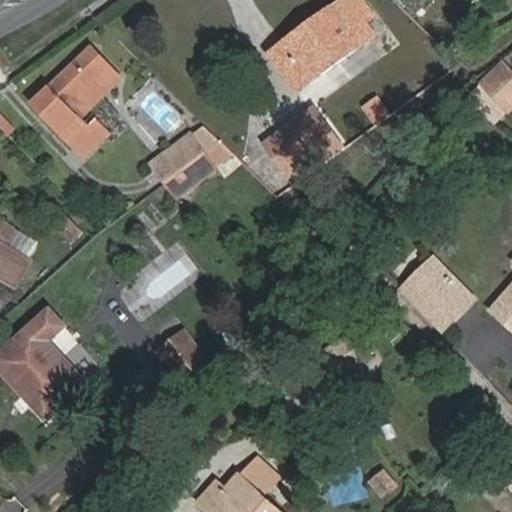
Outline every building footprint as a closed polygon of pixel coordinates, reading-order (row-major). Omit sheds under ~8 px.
[(359,8),(354,0),(337,0),(333,3),(343,19),(359,8)] [(363,13),(371,8),(365,0),(354,0),(359,8),(363,13)] [(343,19),(333,3),(320,13),(325,21),(291,44),(314,76),(376,31),(363,13),(359,8),(343,19)] [(276,54),(291,44),(325,21),(320,13),(271,47),(276,54)] [(118,72),(92,44),(48,85),(74,113),(118,72)] [(299,86),(314,76),(291,44),(276,54),(299,86)] [(511,98),(511,70),(508,67),(485,91),(503,108),(511,98)] [(77,141),(95,125),(84,112),(123,77),(118,72),(74,113),(48,85),(35,99),(77,141)] [(378,92),(363,104),(373,119),(390,107),(378,92)] [(511,98),(503,108),(511,115),(511,98)] [(271,143),(289,170),(333,137),(315,113),(271,143)] [(223,139),(228,135),(216,123),(202,132),(213,146),(223,139)] [(77,141),(87,152),(105,136),(95,125),(77,141)] [(177,173),(208,151),(213,146),(202,132),(197,126),(154,158),(169,180),(177,173)] [(289,170),(296,180),(341,147),(333,137),(289,170)] [(219,167),(236,155),(223,139),(213,146),(208,151),(219,167)] [(187,189),(219,167),(208,151),(177,173),(187,189)] [(180,195),(187,189),(177,173),(169,180),(180,195)] [(80,218),(66,227),(77,241),(90,232),(80,218)] [(0,277),(11,285),(27,261),(3,247),(11,232),(0,225),(0,277)] [(427,265),(401,289),(406,294),(432,271),(427,265)] [(432,271),(406,294),(424,312),(449,288),(432,271)] [(511,287),(489,312),(511,332),(511,287)] [(424,312),(440,329),(465,305),(449,288),(424,312)] [(61,325),(48,311),(0,352),(0,367),(22,392),(30,386),(48,411),(81,384),(55,354),(44,341),(59,329),(61,325)] [(212,366),(184,326),(155,346),(183,385),(212,366)] [(55,354),(69,342),(59,329),(44,341),(55,354)] [(364,360),(346,333),(316,353),(323,364),(335,357),(345,372),(364,360)] [(323,364),(333,380),(345,372),(335,357),(323,364)] [(505,481),(511,474),(511,465),(507,459),(495,468),(505,481)] [(497,487),(505,481),(495,468),(488,474),(497,487)] [(243,486),(228,500),(214,511),(269,511),(268,511),(243,486)] [(218,490),(199,507),(203,511),(214,511),(228,500),(218,490)]
